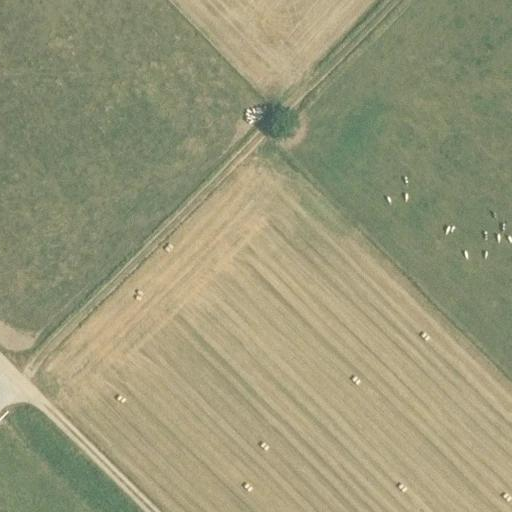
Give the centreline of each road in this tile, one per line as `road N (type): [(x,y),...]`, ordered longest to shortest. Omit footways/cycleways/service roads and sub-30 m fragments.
road 1 (track): [(32,393),(422,0)]
road 2 (track): [(152,511),(32,393)]
